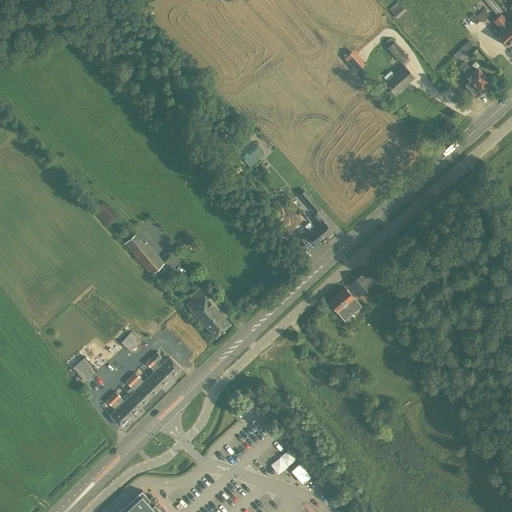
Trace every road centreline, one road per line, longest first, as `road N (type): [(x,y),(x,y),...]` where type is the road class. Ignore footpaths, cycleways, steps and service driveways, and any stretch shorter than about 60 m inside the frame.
road 1 (primary): [(162,417),(511,98)]
road 2 (unclassified): [(184,442),(199,429),(212,392),(511,125)]
road 3 (unknown): [(485,121),(439,95),(396,33),(383,32),(364,51)]
road 4 (primary): [(61,511),(162,417)]
